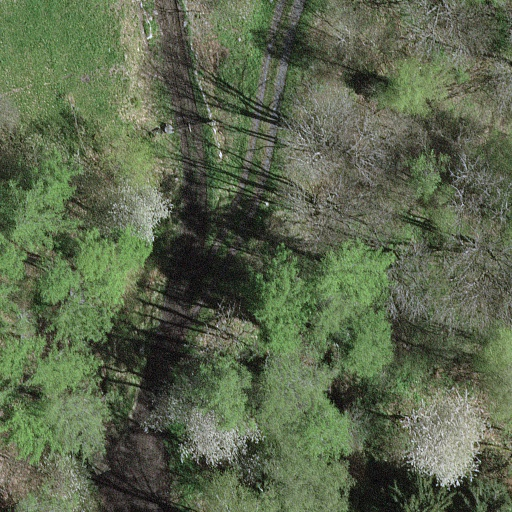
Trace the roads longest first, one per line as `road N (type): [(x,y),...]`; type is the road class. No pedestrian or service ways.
road 1 (track): [(199,511),(274,39),(288,0)]
road 2 (track): [(232,306),(169,0)]
